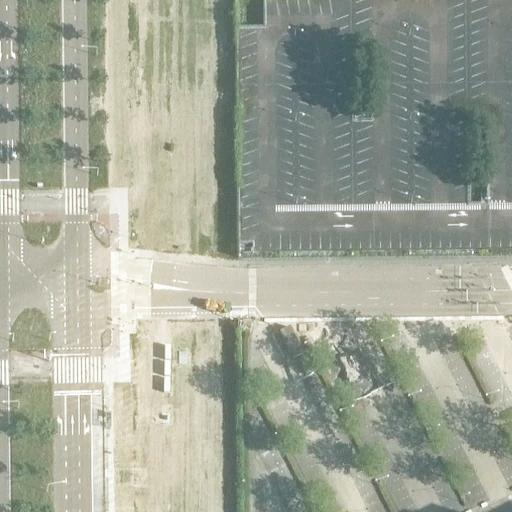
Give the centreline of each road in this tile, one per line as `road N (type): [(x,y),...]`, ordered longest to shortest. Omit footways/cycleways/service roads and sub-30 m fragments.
road 1 (secondary): [(77,281),(75,0)]
road 2 (secondary): [(78,511),(77,281)]
road 3 (secondary): [(0,84),(2,277)]
